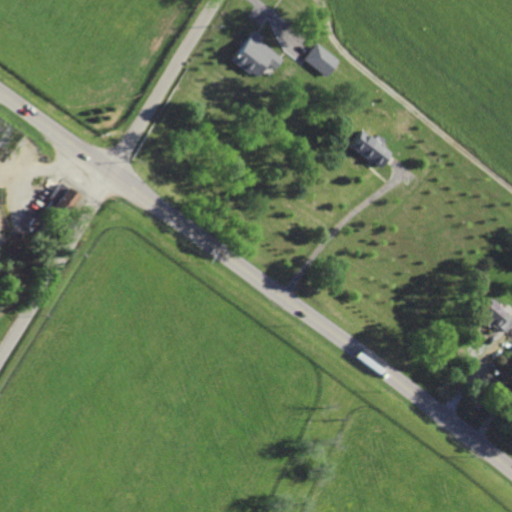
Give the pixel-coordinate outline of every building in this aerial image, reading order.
[(271,50),(255,75),(249,70),(247,72),(230,59),(240,45),(241,46),(250,34),(251,36),(253,37),(271,50)] [(324,76),(302,58),(304,55),(313,44),(315,41),(337,59),(324,76)] [(396,125),(390,119),(394,114),(401,119),(396,125)] [(378,167),(349,144),(360,129),(389,151),(388,153),(384,158),(378,167)] [(18,148),(5,139),(11,131),(24,140),(18,148)] [(59,220),(43,209),(48,200),(48,199),(45,198),(47,196),(47,195),(56,182),(57,182),(76,195),(59,220)] [(43,235),(35,230),(42,219),(50,225),(43,235)] [(506,332),(498,326),(498,325),(496,328),(478,313),(490,298),(508,313),(508,314),(511,318),(511,324),(511,325),(506,332)]
